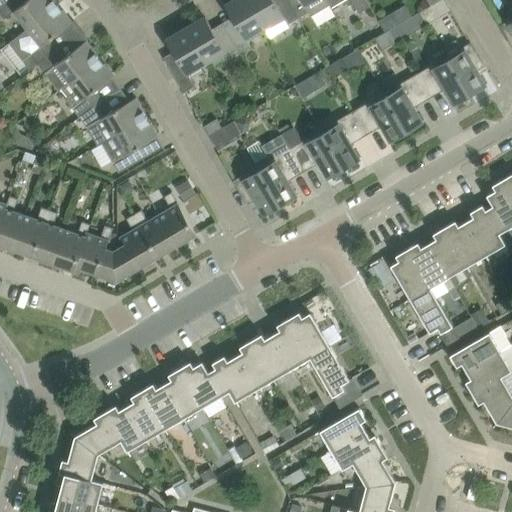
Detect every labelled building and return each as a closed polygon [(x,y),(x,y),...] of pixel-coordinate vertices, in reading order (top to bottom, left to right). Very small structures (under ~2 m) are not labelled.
[(15,10),(29,27),(59,3),(56,0),(27,0),(26,1),(24,0),(7,0),(0,6),(0,12),(4,18),(15,10)] [(259,30),(266,27),(249,0),(237,0),(238,0),(237,0),(233,0),(227,4),(238,23),(227,29),(241,52),(251,45),(248,40),(261,33),(259,30)] [(249,0),(266,27),(284,16),(289,23),(299,17),(289,0),(277,0),(276,1),(275,0),(249,0)] [(289,0),(299,17),(310,11),(313,16),(331,5),(328,0),(289,0)] [(328,0),(331,5),(332,6),(342,0),(353,0),(360,11),(371,5),(368,0),(328,0)] [(30,69),(39,62),(60,46),(53,36),(73,21),(59,3),(29,27),(10,42),(30,69)] [(427,7),(420,11),(427,24),(434,19),(427,7)] [(399,24),(392,12),(382,18),(379,20),(386,32),(390,29),(399,24)] [(197,24),(188,29),(207,61),(213,57),(217,64),(229,57),(230,58),(241,52),(227,29),(217,35),(206,16),(196,22),(197,24)] [(503,25),(511,40),(511,21),(511,20),(503,25)] [(401,22),(399,24),(390,29),(397,41),(408,34),(401,22)] [(201,65),(207,61),(188,29),(179,34),(178,33),(168,38),(179,57),(168,64),(185,91),(196,85),(190,74),(202,67),(201,65)] [(59,89),(63,87),(101,57),(87,39),(67,55),(60,46),(39,62),(46,72),(59,89)] [(465,50),(450,59),(470,93),(486,84),(477,67),(484,63),(472,43),(463,48),(465,50)] [(366,62),(358,48),(342,58),(350,71),(366,62)] [(73,106),(80,116),(102,99),(95,90),(114,74),(101,57),(63,87),(68,94),(65,96),(73,106)] [(334,77),(348,69),(341,58),(327,66),(334,77)] [(454,102),(470,93),(450,59),(436,67),(435,65),(418,75),(429,95),(445,86),(454,102)] [(429,95),(418,75),(400,85),(401,87),(387,95),(407,130),(423,120),(414,104),(429,95)] [(317,86),(311,76),(296,85),(304,98),(316,90),(317,86)] [(372,102),(354,112),(366,132),(382,123),(391,139),(407,130),(387,95),(373,104),(372,102)] [(88,125),(99,144),(148,116),(137,96),(111,111),(102,99),(80,116),(88,125)] [(324,132),(344,167),(360,157),(351,141),(366,132),(354,112),(337,122),(338,124),(324,132)] [(237,120),(243,131),(250,127),(251,120),(248,114),(237,120)] [(159,135),(148,116),(99,144),(99,145),(103,142),(120,171),(143,158),(138,147),(159,135)] [(204,126),(210,135),(221,128),(223,127),(217,118),(204,126)] [(221,128),(230,142),(242,135),(240,132),(242,131),(235,119),(227,124),(223,127),(221,128)] [(344,167),(324,132),(310,141),(309,138),(305,141),(296,125),(282,133),(291,148),(303,169),(319,160),(328,176),(344,167)] [(303,169),(291,148),(282,133),(262,145),(268,154),(256,161),(261,169),(281,204),(297,194),(288,178),(303,169)] [(33,153),(26,151),(24,157),(24,158),(31,161),(34,162),(37,155),(33,153)] [(78,156),(69,161),(82,167),(78,156)] [(245,175),(237,180),(249,201),(255,197),(265,213),(281,204),(261,169),(247,177),(245,175)] [(182,197),(196,190),(189,176),(175,183),(182,197)] [(509,228),(511,226),(511,192),(504,178),(493,184),(496,189),(488,194),(508,229),(509,228)] [(131,190),(132,184),(129,180),(121,185),(126,193),(131,190)] [(172,207),(162,212),(180,243),(197,233),(173,191),(165,195),(172,207)] [(0,242),(15,247),(26,214),(14,210),(19,198),(11,195),(7,203),(0,224),(0,242)] [(471,211),(474,216),(468,220),(487,254),(493,251),(506,243),(500,233),(483,204),(471,211)] [(15,247),(34,254),(51,209),(42,206),(38,218),(26,214),(15,247)] [(59,212),(51,209),(34,254),(55,262),(67,228),(54,224),(59,212)] [(159,255),(180,243),(162,212),(149,220),(142,209),(135,213),(159,255)] [(122,236),(126,243),(140,266),(159,255),(135,213),(127,217),(134,229),(122,236)] [(453,221),(446,226),(468,265),(487,254),(468,220),(459,225),(456,219),(453,221)] [(78,265),(88,232),(91,223),(83,220),(79,233),(67,228),(55,262),(76,269),(78,265)] [(88,232),(78,265),(98,273),(107,247),(114,227),(106,224),(102,236),(88,232)] [(449,276),(468,265),(446,226),(434,232),(437,238),(430,242),(449,276)] [(408,248),(430,287),(431,287),(437,297),(455,286),(449,276),(430,242),(422,246),(419,241),(416,243),(408,248)] [(117,279),(140,266),(126,243),(115,250),(114,249),(107,247),(98,273),(117,279)] [(430,287),(408,248),(397,254),(400,259),(392,264),(411,298),(430,287)] [(461,295),(456,286),(450,290),(455,298),(461,295)] [(431,331),(439,327),(448,343),(461,337),(454,325),(453,325),(437,297),(431,287),(430,287),(411,298),(431,331)] [(503,314),(511,308),(511,297),(511,296),(497,303),(502,313),(503,314)] [(313,298),(306,302),(310,309),(317,304),(313,298)] [(482,307),(471,313),(479,326),(482,324),(490,320),(482,307)] [(297,313),(289,317),(313,356),(331,345),(311,311),(303,316),(300,311),(297,313)] [(273,333),(294,368),(312,357),(313,356),(289,317),(278,324),(281,329),(273,333)] [(511,342),(502,325),(489,332),(451,354),(458,366),(463,363),(467,370),(501,350),(511,343),(511,342)] [(415,331),(407,336),(411,342),(419,338),(415,331)] [(266,338),(263,333),(252,339),(275,379),(294,368),(273,333),(266,338)] [(240,346),(244,351),(236,355),(256,390),(275,379),(252,339),(240,346)] [(331,345),(313,356),(312,357),(334,395),(342,390),(339,385),(350,378),(331,345)] [(502,375),(503,376),(511,370),(511,369),(501,350),(467,370),(472,377),(466,381),(469,384),(473,392),(502,375)] [(226,354),(214,361),(224,379),(230,390),(236,401),(256,390),(236,355),(229,360),(226,354)] [(204,406),(223,394),(203,360),(195,365),(192,360),(180,367),(204,406)] [(204,406),(180,367),(169,373),(172,378),(165,383),(185,417),(204,406)] [(502,375),(473,392),(480,403),(485,400),(498,422),(511,403),(511,370),(503,376),(502,375)] [(166,428),(185,417),(165,383),(157,387),(154,382),(151,384),(143,389),(166,428)] [(132,395),(135,400),(128,405),(148,439),(166,428),(143,389),(132,395)] [(327,405),(320,394),(312,399),(318,410),(327,405)] [(511,403),(498,422),(511,425),(511,403)] [(120,409),(117,404),(106,410),(123,439),(122,440),(128,450),(148,439),(128,405),(120,409)] [(366,429),(362,421),(367,418),(360,407),(321,430),(332,449),(366,429)] [(98,422),(76,435),(99,453),(122,440),(123,439),(106,410),(95,417),(98,422)] [(297,433),(291,423),(281,429),(287,439),(297,433)] [(366,429),(332,449),(343,468),(353,462),(382,444),(376,433),(371,436),(366,429)] [(63,462),(60,470),(105,482),(93,478),(99,453),(76,435),(69,460),(63,458),(63,462)] [(366,485),(397,481),(384,458),(389,456),(387,452),(382,444),(353,462),(366,485)] [(243,457),(236,447),(236,445),(230,449),(238,463),(244,459),(243,457)] [(273,461),(277,468),(284,463),(280,457),(273,461)] [(212,466),(200,473),(205,481),(217,474),(212,466)] [(64,481),(61,493),(99,503),(105,482),(60,470),(58,479),(64,481)] [(295,484),(289,474),(283,478),(288,487),(295,484)] [(194,489),(193,489),(193,488),(188,480),(186,481),(175,487),(176,489),(180,497),(194,489)] [(394,511),(396,507),(390,505),(397,481),(366,485),(360,510),(360,511),(364,511),(394,511)] [(180,497),(176,489),(168,493),(173,501),(180,497)] [(96,511),(99,503),(61,493),(57,505),(52,504),(49,511),(96,511)] [(291,511),(299,511),(301,506),(294,503),(291,511)]
